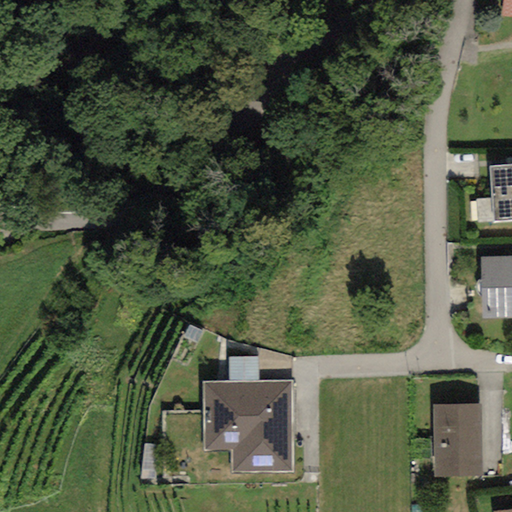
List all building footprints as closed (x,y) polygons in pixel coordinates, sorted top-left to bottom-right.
[(511,0),(502,0),(499,15),(511,17),(511,0)] [(511,219),(511,164),(488,167),(491,198),(476,199),(477,221),(492,220),(492,221),(511,219)] [(511,256),(480,258),(482,319),(511,318),(511,256)] [(292,472),(290,381),(202,383),(204,451),(232,450),(232,473),(292,472)] [(481,404),(431,405),(433,477),(482,476),(481,404)]
